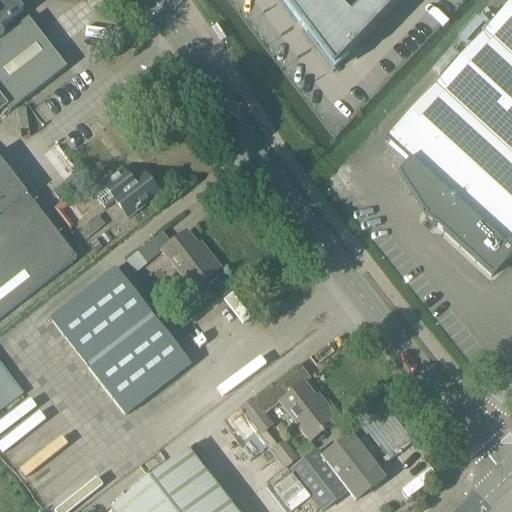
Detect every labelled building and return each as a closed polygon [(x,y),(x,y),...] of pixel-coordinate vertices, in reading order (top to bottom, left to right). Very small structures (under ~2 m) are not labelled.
[(0,0),(0,114),(5,111),(8,115),(65,71),(27,22),(19,28),(14,21),(22,15),(10,0),(0,0)] [(274,0),(332,77),(347,62),(345,60),(403,0),(274,0)] [(424,221),(434,229),(491,282),(511,259),(511,251),(507,246),(511,240),(511,2),(390,136),(384,142),(384,143),(385,143),(408,164),(396,178),(421,218),(424,217),(426,219),(424,221)] [(0,320),(76,262),(0,164),(0,320)] [(122,171),(93,193),(90,196),(104,213),(114,205),(127,222),(160,196),(155,190),(157,188),(149,178),(147,180),(143,174),(131,183),(122,171)] [(137,255),(146,267),(162,254),(192,293),(219,271),(206,254),(203,256),(185,234),(170,246),(162,235),(137,255)] [(50,322),(124,418),(189,368),(114,272),(50,322)] [(0,363),(0,413),(25,394),(0,363)] [(264,418),(279,406),(309,444),(337,423),(323,406),(320,408),(303,386),(288,398),(279,387),(254,406),(264,418)] [(349,435),(356,444),(364,438),(385,466),(412,445),(383,406),(355,427),(357,429),(349,435)] [(238,414),(221,427),(249,464),(266,451),(238,414)] [(316,454),(289,474),(318,511),(324,511),(347,494),(355,504),(382,482),(349,439),(321,460),(316,454)] [(271,452),(285,470),(295,462),(282,444),(271,452)] [(232,511),(186,453),(109,511),(232,511)] [(437,479),(427,466),(401,485),(411,499),(437,479)] [(265,490),(281,511),(295,511),(309,502),(287,473),(265,490)]
